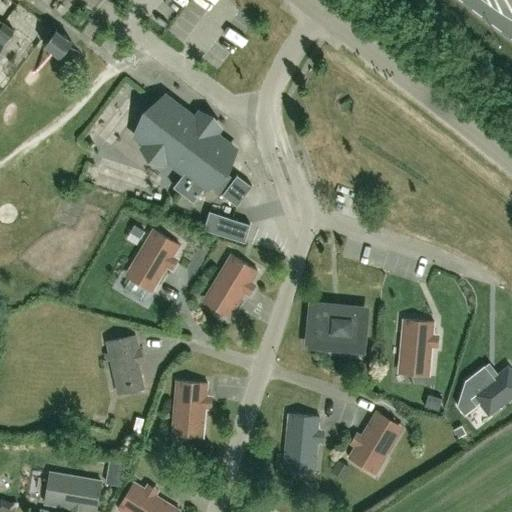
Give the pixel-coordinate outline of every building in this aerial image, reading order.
[(0,20),(0,50),(14,31),(0,20)] [(200,122),(166,97),(129,146),(138,153),(142,148),(162,163),(166,159),(184,172),(173,187),(193,202),(234,148),(210,130),(215,124),(204,116),(200,122)] [(237,206),(252,186),(237,174),(221,194),(237,206)] [(250,224),(209,211),(203,229),(244,242),(250,224)] [(133,270),(156,284),(166,266),(167,266),(167,265),(167,264),(172,256),(173,255),(179,244),(153,228),(145,240),(150,243),(133,270)] [(228,268),(211,296),(233,309),(244,291),(245,290),(244,290),(249,281),(250,282),(251,281),(250,281),(257,269),(230,253),(223,265),(228,268)] [(339,309),(339,314),(314,312),(311,340),(337,343),(338,335),(359,338),(361,312),(339,309)] [(404,364),(429,367),(431,346),(432,346),(432,344),(431,344),(432,335),(433,335),(433,334),(432,334),(434,321),(403,318),(401,332),(407,332),(404,364)] [(143,388),(136,352),(139,351),(139,350),(138,350),(135,335),(107,341),(118,393),(143,388)] [(474,393),(488,412),(511,393),(511,372),(507,367),(474,393)] [(178,427),(203,429),(205,408),(205,406),(205,397),(206,397),(206,396),(207,383),(176,380),(175,394),(180,395),(178,427)] [(289,459),(315,462),(317,441),(317,439),(317,430),(318,430),(318,429),(319,416),(288,413),(287,427),(292,427),(289,459)] [(394,430),(372,417),(361,435),(360,434),(360,436),(355,444),(354,445),(355,445),(348,456),(374,472),(382,460),(377,457),(394,430)] [(54,478),(50,503),(71,507),(72,507),(81,508),(81,509),(82,509),(83,509),(95,511),(101,480),(87,478),(86,483),(54,478)] [(134,511),(168,511),(173,505),(155,494),(154,493),(153,494),(145,489),(146,488),(145,487),(144,488),(133,481),(117,508),(124,511),(130,511),(132,510),(134,511)]
